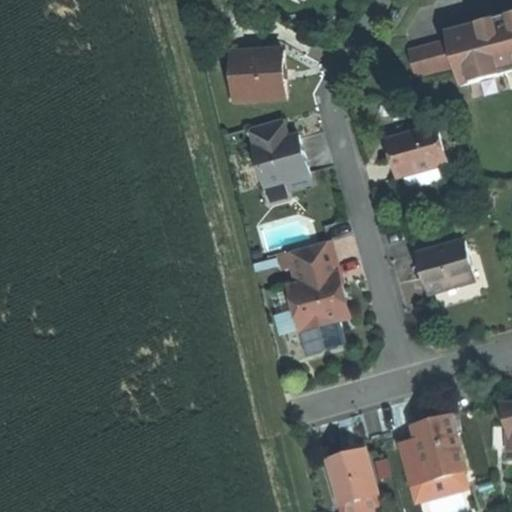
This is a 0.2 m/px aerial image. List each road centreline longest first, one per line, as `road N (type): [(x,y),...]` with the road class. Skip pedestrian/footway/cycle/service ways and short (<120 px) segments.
road 1 (track): [(320,511),(177,0)]
road 2 (residential): [(379,0),(333,101),(410,378)]
